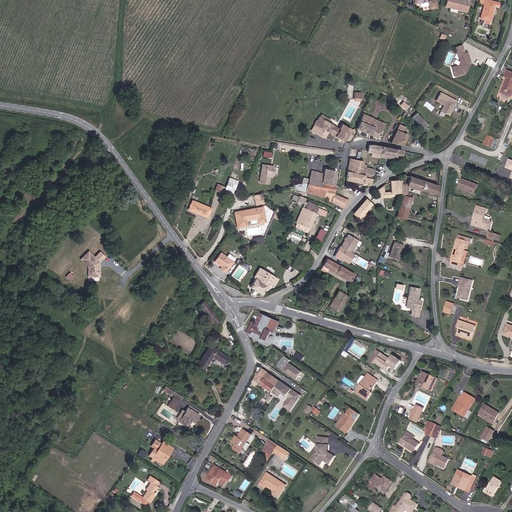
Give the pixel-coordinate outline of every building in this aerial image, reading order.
[(437,1),(435,1),(434,0),(416,0),(417,4),(430,2),(431,10),(438,9),(437,1)] [(448,0),(447,7),(467,12),(470,0),(468,0),(448,0)] [(489,21),(493,6),(498,8),(499,3),(486,0),(484,0),(483,6),(480,19),(484,20),(484,23),(488,25),(489,21)] [(464,52),(462,44),(456,46),(458,54),(464,52)] [(471,63),(467,51),(464,52),(458,54),(460,61),(458,66),(452,67),(455,77),(465,74),(466,71),(465,70),(466,69),(467,69),(471,63)] [(501,93),(511,97),(511,94),(511,71),(507,69),(504,75),(508,78),(501,93)] [(459,102),(442,93),(438,102),(446,106),(443,112),(451,116),(455,110),(454,108),(455,105),(457,106),(459,102)] [(413,104),(404,96),(397,103),(406,112),(413,104)] [(361,120),(369,123),(373,116),(365,112),(361,120)] [(429,124),(416,112),(412,117),(425,129),(429,124)] [(328,131),(336,135),(341,127),(339,126),(328,119),(320,115),(312,128),(325,136),(328,131)] [(358,126),(379,136),(387,122),(373,116),(369,123),(361,120),(358,126)] [(336,135),(344,140),(352,127),(342,122),(339,126),(341,127),(336,135)] [(399,127),(391,141),(403,143),(409,134),(399,127)] [(483,145),(489,148),(491,143),(489,142),(491,137),(487,136),(483,145)] [(373,143),(369,143),(368,151),(370,152),(380,154),(380,153),(400,156),(402,148),(373,143)] [(351,157),(359,159),(362,151),(351,147),(349,157),(351,157)] [(349,164),(361,167),(362,164),(363,160),(359,159),(351,157),(349,164)] [(277,173),(280,174),(281,165),(268,163),(266,180),(276,182),(277,173)] [(363,183),(365,173),(366,168),(361,167),(349,164),(346,179),(363,183)] [(373,175),(374,169),(366,167),(366,165),(362,164),(361,167),(366,168),(365,173),(373,175)] [(322,183),(333,185),(336,170),(325,167),(324,173),(316,172),(315,179),(309,178),(308,184),(322,187),(322,183)] [(370,185),(371,184),(373,175),(365,173),(363,183),(370,185)] [(437,193),(440,185),(410,175),(410,176),(404,174),(402,178),(403,191),(403,194),(404,194),(410,196),(411,192),(408,191),(409,184),(421,188),(437,193)] [(403,191),(402,178),(391,180),(391,181),(393,192),(385,193),(384,186),(376,191),(378,199),(385,197),(393,195),(393,193),(403,191)] [(457,188),(473,194),(477,184),(461,178),(457,188)] [(232,194),(236,185),(227,181),(223,191),(232,194)] [(326,192),(333,194),(335,185),(333,185),(322,183),(322,187),(308,184),(305,184),(302,184),(300,191),(325,197),(326,192)] [(214,192),(221,195),(224,188),(216,186),(214,192)] [(329,200),(343,207),(348,199),(333,194),(326,192),(325,197),(329,198),(329,200)] [(261,193),(253,195),(256,205),(265,203),(261,193)] [(398,216),(406,218),(412,196),(410,196),(404,194),(398,216)] [(300,195),(298,200),(305,204),(307,199),(300,195)] [(360,217),(372,203),(366,198),(354,212),(360,217)] [(299,219),(312,225),(320,206),(308,201),(307,204),(305,203),(299,219)] [(188,211),(207,219),(210,210),(191,203),(188,211)] [(489,219),(483,217),(485,208),(476,206),(472,221),(481,224),(480,227),(487,229),(487,227),(488,223),(491,223),(491,220),(489,220),(489,219)] [(257,224),(265,222),(263,212),(260,213),(259,208),(233,214),(237,229),(247,226),(246,222),(256,219),(257,224)] [(319,227),(313,239),(321,243),(327,231),(319,227)] [(352,243),(356,245),(360,234),(357,232),(352,243)] [(465,250),(467,241),(470,242),(471,238),(458,234),(451,259),(465,263),(468,251),(465,250)] [(352,258),(355,252),(336,242),(332,249),(352,258)] [(399,260),(404,244),(395,242),(391,257),(399,260)] [(79,259),(87,267),(87,276),(100,276),(100,262),(106,256),(99,250),(94,256),(88,250),(79,259)] [(222,272),(225,275),(233,263),(220,254),(214,263),(222,269),(224,270),(222,272)] [(323,265),(351,281),(355,273),(327,258),(323,265)] [(239,280),(247,269),(239,264),(232,275),(239,280)] [(297,278),(298,278),(301,273),(291,268),(289,273),(292,275),(290,277),(296,280),(297,278)] [(270,283),(275,286),(278,279),(260,269),(254,278),(256,279),(251,287),(263,295),(270,283)] [(457,298),(461,299),(466,280),(462,279),(457,298)] [(461,299),(466,301),(472,281),(466,280),(461,299)] [(422,288),(412,286),(408,308),(413,309),(412,316),(420,317),(423,301),(418,300),(419,297),(420,298),(422,288)] [(330,307),(338,312),(349,295),(340,289),(330,307)] [(447,300),(443,311),(451,314),(455,303),(447,300)] [(214,325),(219,321),(204,301),(199,305),(207,316),(214,325)] [(271,331),(272,331),(276,322),(269,319),(261,315),(256,324),(271,331)] [(211,327),(214,325),(207,316),(205,318),(211,327)] [(464,337),(472,339),(476,327),(458,321),(457,327),(459,328),(457,334),(460,335),(464,337)] [(261,338),(266,340),(271,331),(256,324),(252,322),(250,324),(247,331),(251,333),(252,332),(262,336),(261,338)] [(503,338),(511,340),(511,328),(506,327),(503,338)] [(345,350),(348,352),(356,339),(353,338),(345,350)] [(224,362),(228,356),(209,343),(197,362),(203,366),(211,354),(224,362)] [(286,365),(290,360),(279,353),(276,358),(286,365)] [(375,361),(389,370),(395,361),(389,358),(381,353),(375,361)] [(272,363),(283,370),(286,365),(276,358),(272,363)] [(255,380),(279,397),(287,386),(262,369),(255,380)] [(429,387),(434,389),(440,378),(425,370),(419,382),(423,384),(424,382),(430,385),(429,387)] [(381,380),(371,373),(369,376),(367,374),(366,374),(362,380),(362,382),(364,384),(374,391),(375,391),(381,380)] [(171,392),(178,396),(181,393),(167,384),(165,388),(171,392)] [(370,400),(374,393),(373,392),(374,391),(364,384),(358,393),(370,400)] [(165,401),(172,406),(178,396),(171,392),(165,401)] [(455,409),(465,415),(475,399),(466,393),(455,409)] [(191,417),(195,419),(199,412),(187,404),(178,418),(187,424),(191,417)] [(415,404),(409,419),(418,422),(424,408),(415,404)] [(495,421),(500,413),(487,405),(482,413),(495,421)] [(342,422),(339,426),(350,434),(353,430),(352,429),(358,421),(359,421),(363,415),(354,408),(349,415),(344,423),(342,422)] [(493,424),(495,421),(482,413),(480,415),(493,424)] [(427,432),(432,434),(437,424),(438,423),(432,420),(431,422),(430,426),(427,432)] [(432,434),(438,437),(443,427),(437,424),(432,434)] [(490,428),(488,427),(485,431),(482,437),(488,441),(494,431),(490,428)] [(233,448),(239,453),(251,435),(243,429),(239,435),(240,436),(239,438),(237,436),(233,443),(235,444),(233,448)] [(400,440),(414,449),(419,441),(413,436),(406,431),(400,440)] [(331,437),(320,435),(318,447),(320,450),(319,454),(319,455),(315,460),(320,464),(323,459),(330,464),(336,455),(329,450),(328,450),(328,447),(330,448),(331,437)] [(170,449),(172,450),(175,444),(165,438),(160,447),(157,445),(152,452),(159,456),(161,452),(166,454),(170,449)] [(266,447),(274,452),(279,444),(271,439),(266,447)] [(274,452),(280,456),(285,449),(279,444),(274,452)] [(445,465),(449,456),(442,452),(444,449),(444,448),(443,446),(440,445),(438,445),(436,445),(431,457),(438,460),(437,461),(445,465)] [(271,455),(274,452),(266,447),(264,450),(271,455)] [(494,456),(497,450),(489,447),(486,453),(494,456)] [(137,455),(144,458),(146,451),(140,449),(137,455)] [(159,456),(166,460),(172,450),(170,449),(166,454),(161,452),(159,456)] [(222,477),(226,479),(231,472),(229,471),(227,473),(215,465),(205,479),(216,486),(222,477)] [(459,472),(473,479),(475,475),(462,468),(459,472)] [(158,490),(163,482),(160,480),(162,477),(152,471),(150,474),(154,477),(150,485),(151,486),(147,493),(139,489),(137,493),(150,501),(152,497),(154,498),(159,491),(158,490)] [(226,479),(230,482),(235,475),(231,472),(226,479)] [(277,495),(285,483),(265,472),(258,483),(264,486),(265,484),(273,489),(272,491),(277,495)] [(469,487),(473,488),(479,477),(475,475),(473,479),(459,472),(455,482),(461,485),(461,484),(469,488),(469,487)] [(372,481),(386,491),(394,480),(386,476),(384,478),(377,473),(372,481)] [(489,488),(496,492),(503,480),(496,476),(489,488)] [(397,501),(412,511),(420,502),(411,497),(410,498),(402,493),(397,501)] [(374,501),(368,509),(372,511),(380,511),(384,508),(374,501)]
